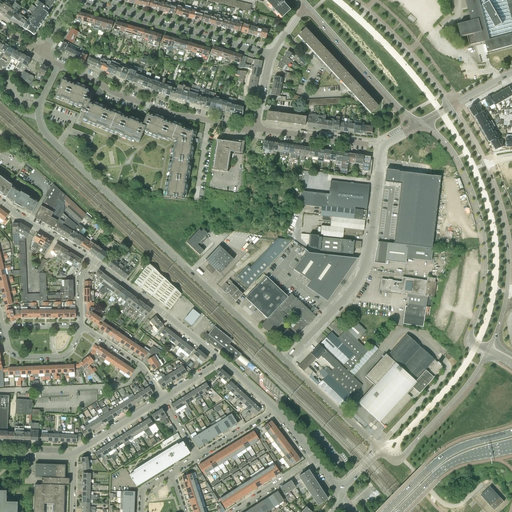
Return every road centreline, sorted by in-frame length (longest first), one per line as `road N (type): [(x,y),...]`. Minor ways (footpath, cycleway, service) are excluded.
road 1 (residential): [(285,360),(42,130),(38,106),(57,64)]
road 2 (trunk): [(330,0),(449,145),(488,219),(511,292)]
road 3 (motorway): [(331,0),(452,147),(511,287)]
road 4 (motorway): [(511,241),(446,113),(351,0)]
road 5 (trunk): [(511,237),(446,110),(352,0)]
road 6 (residential): [(422,122),(457,160),(479,212),(485,271),(470,339),(488,350)]
road 7 (residential): [(285,360),(363,268),(379,163)]
road 8 (residential): [(255,128),(175,115),(57,64)]
road 9 (residential): [(271,55),(78,0)]
road 10 (residential): [(220,359),(90,259)]
road 11 (residential): [(309,7),(422,122)]
road 12 (primary): [(511,432),(447,453),(385,511)]
road 13 (residential): [(142,365),(125,385),(0,390)]
road 14 (residential): [(449,107),(353,0)]
road 15 (residential): [(401,458),(488,350)]
road 16 (primary): [(397,511),(444,467),(511,445)]
road 17 (residential): [(506,291),(505,230),(483,165)]
road 18 (residential): [(285,360),(377,447)]
